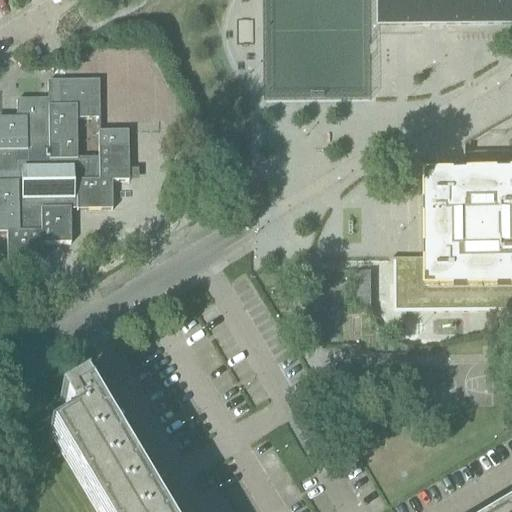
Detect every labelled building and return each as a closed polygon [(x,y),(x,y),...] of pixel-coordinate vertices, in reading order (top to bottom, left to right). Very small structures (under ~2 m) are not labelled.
[(511,0),(379,0),(379,26),(511,25),(511,0)] [(0,235),(6,235),(7,263),(8,263),(8,262),(41,262),(41,263),(42,263),(42,246),(43,246),(70,246),(70,211),(76,211),(76,213),(77,213),(77,212),(111,211),(111,212),(112,212),(111,184),(128,184),(128,182),(127,183),(127,171),(128,171),(128,168),(127,168),(127,135),(128,135),(128,134),(98,134),(99,149),(97,149),(98,160),(76,161),(75,121),(97,120),(96,83),(47,84),(48,102),(25,102),(16,102),(16,103),(17,103),(17,120),(13,120),(13,122),(0,121),(0,235)] [(389,262),(389,263),(397,263),(397,312),(511,311),(511,157),(465,158),(465,150),(464,150),(464,178),(426,178),(426,194),(426,262),(389,262)] [(350,310),(370,309),(370,301),(370,274),(350,274),(350,301),(350,310)] [(58,404),(43,413),(48,420),(48,421),(55,434),(48,438),(46,439),(47,442),(48,441),(50,440),(54,437),(98,511),(151,511),(92,413),(84,400),(90,396),(90,395),(89,395),(84,388),(57,404),(58,404)]
